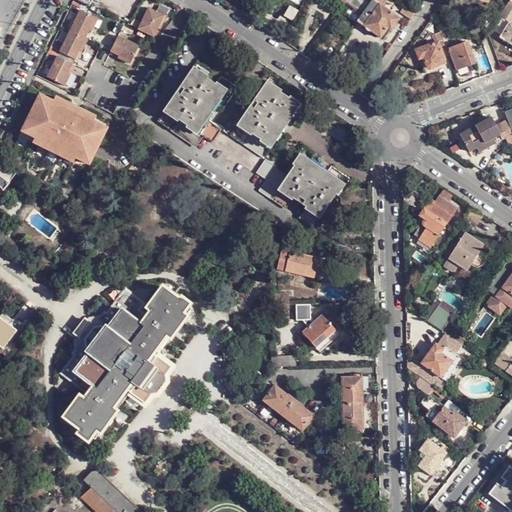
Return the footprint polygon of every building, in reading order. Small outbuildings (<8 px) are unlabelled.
[(373,1),(373,0),(345,0),(344,3),(362,16),(373,1)] [(365,27),(380,6),(373,1),(362,16),(358,22),(365,27)] [(153,9),(141,30),(156,38),(161,29),(163,26),(165,27),(174,11),(164,5),(159,13),(153,9)] [(400,20),(383,8),(380,6),(365,27),(381,39),(389,28),(392,31),(400,20)] [(412,19),(417,13),(406,8),(403,13),(412,19)] [(82,11),(72,31),(87,39),(91,30),(93,26),(96,27),(100,19),(82,11)] [(511,23),(503,39),(511,43),(511,23)] [(87,39),(72,31),(62,51),(77,59),(81,53),(84,54),(90,41),(87,39)] [(445,41),(441,32),(433,35),(436,44),(439,43),(445,41)] [(142,46),(120,35),(113,50),(126,56),(124,60),(132,64),(142,46)] [(476,64),(468,42),(450,48),(457,71),(476,64)] [(439,43),(436,44),(416,50),(419,59),(423,58),(426,68),(430,69),(437,67),(438,65),(438,63),(445,61),(439,43)] [(113,50),(110,54),(124,60),(126,56),(113,50)] [(75,65),(60,57),(49,79),(69,89),(74,78),(69,76),(75,65)] [(74,78),(80,67),(75,65),(69,76),(74,78)] [(194,69),(165,111),(197,132),(202,125),(200,124),(207,115),(218,98),(219,99),(225,91),(194,69)] [(268,83),(239,123),(270,145),(276,137),(274,136),(292,111),(294,112),(299,104),(268,83)] [(62,105),(64,100),(58,97),(56,102),(62,105)] [(103,131),(106,126),(97,121),(72,110),(75,105),(64,100),(62,105),(56,102),(48,98),(45,104),(40,101),(27,128),(40,134),(38,138),(52,145),(64,151),(78,158),(81,153),(95,160),(100,149),(101,148),(108,134),(103,131)] [(72,110),(97,121),(99,116),(84,109),(75,105),(72,110)] [(197,132),(165,111),(158,122),(196,149),(204,137),(197,132)] [(197,132),(204,137),(213,144),(222,130),(210,122),(212,119),(207,115),(200,124),(202,125),(197,132)] [(478,147),(501,133),(493,117),(461,135),(470,151),(478,147)] [(270,145),(239,123),(233,119),(224,132),(263,158),(271,146),(270,145)] [(511,132),(507,120),(499,124),(503,132),(511,146),(511,145),(511,132)] [(40,134),(27,128),(25,133),(38,138),(40,134)] [(504,138),(501,133),(478,147),(481,151),(504,138)] [(52,145),(38,138),(36,142),(50,149),(52,145)] [(300,154),(346,184),(349,179),(303,149),(300,154)] [(78,158),(64,151),(62,156),(76,162),(78,158)] [(78,158),(92,165),(95,161),(95,160),(81,153),(78,158)] [(301,157),(289,174),(281,187),(291,193),(290,194),(314,210),(315,209),(324,215),(343,186),(336,181),(335,182),(308,165),(309,163),(301,157)] [(0,165),(0,174),(11,183),(20,170),(6,158),(0,165)] [(257,172),(268,180),(280,187),(281,187),(289,174),(266,159),(257,172)] [(0,196),(11,183),(0,174),(0,196)] [(280,187),(268,180),(260,191),(315,228),(324,215),(315,209),(314,210),(290,194),(291,193),(281,187),(280,187)] [(419,240),(425,244),(431,247),(456,207),(440,196),(436,203),(430,212),(425,209),(420,216),(426,220),(426,221),(425,222),(425,223),(424,224),(424,225),(424,226),(425,227),(426,229),(423,234),(419,240)] [(431,200),(425,209),(430,212),(436,203),(431,200)] [(422,250),(425,244),(419,240),(423,234),(417,230),(410,242),(422,250)] [(456,238),(460,241),(451,254),(445,265),(446,265),(446,266),(446,267),(446,268),(447,269),(449,270),(450,271),(451,271),(452,272),(454,271),(455,271),(457,270),(458,269),(459,268),(459,267),(459,266),(468,271),(471,266),(472,267),(473,268),(474,269),(475,270),(476,270),(478,270),(480,270),(481,270),(482,269),(485,268),(486,267),(487,265),(488,264),(489,262),(489,261),(489,259),(489,257),(487,255),(487,254),(485,253),(484,252),(482,251),(481,251),(485,245),(465,233),(464,235),(459,232),(456,238)] [(313,278),(316,267),(318,259),(282,248),(276,267),(295,273),(292,283),(306,287),(309,277),(313,278)] [(511,270),(488,309),(500,317),(506,308),(511,311),(511,270)] [(81,396),(66,416),(82,430),(79,433),(89,441),(92,436),(96,439),(131,393),(145,403),(151,394),(157,394),(167,380),(166,374),(172,366),(158,355),(192,309),(188,305),(190,303),(182,298),(181,300),(164,287),(149,308),(152,310),(148,316),(140,310),(145,303),(125,288),(107,313),(105,311),(101,316),(89,318),(87,321),(86,320),(76,334),(77,335),(75,337),(76,351),(73,354),(75,356),(62,374),(89,394),(85,398),(81,396)] [(438,307),(429,321),(443,331),(453,317),(438,307)] [(25,321),(32,327),(41,316),(34,310),(25,321)] [(303,332),(316,347),(336,331),(323,316),(303,332)] [(6,321),(0,328),(0,349),(1,350),(17,329),(6,321)] [(336,331),(316,347),(320,353),(341,336),(336,331)] [(408,360),(407,369),(420,378),(434,388),(441,378),(457,356),(464,346),(448,335),(445,333),(439,342),(438,341),(421,362),(408,360)] [(272,356),(272,366),(293,366),(292,356),(272,356)] [(457,356),(441,378),(443,380),(460,358),(457,356)] [(511,363),(501,356),(495,365),(511,376),(511,363)] [(345,429),(356,428),(356,419),(363,419),(362,386),(355,386),(355,378),(343,378),(345,429)] [(434,388),(420,378),(417,382),(417,388),(429,396),(430,396),(436,389),(434,388)] [(304,405),(289,393),(277,383),(269,391),(276,397),(271,403),(296,423),(300,418),(308,424),(315,415),(304,405)] [(290,392),(289,393),(304,405),(305,404),(290,392)] [(429,396),(423,404),(430,410),(426,415),(452,435),(464,421),(437,400),(437,401),(430,396),(429,396)] [(300,418),(296,423),(303,429),(308,424),(300,418)] [(421,450),(427,454),(435,444),(438,441),(432,435),(421,450)] [(435,444),(427,454),(418,465),(430,475),(435,469),(442,460),(442,459),(447,453),(435,444)] [(166,467),(155,479),(164,487),(175,474),(166,467)] [(496,484),(488,493),(511,511),(511,468),(509,467),(501,477),(506,481),(501,488),(496,484)] [(92,487),(82,497),(98,511),(142,511),(99,470),(92,472),(84,480),(92,487)]
